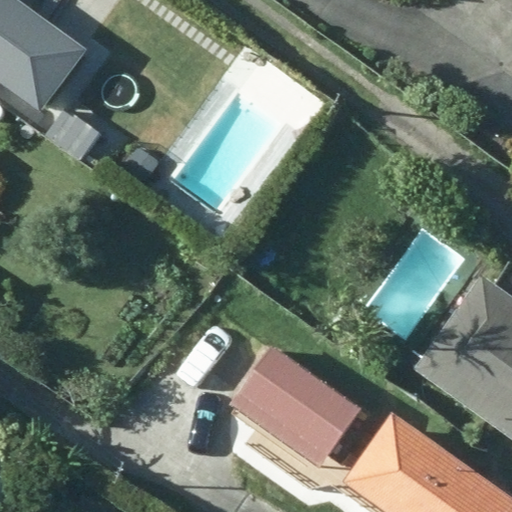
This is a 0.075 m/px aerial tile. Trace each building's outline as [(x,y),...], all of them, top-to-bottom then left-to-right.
[(0,0),(0,103),(39,132),(93,58),(11,0),(0,0)] [(511,0),(448,0),(500,34),(511,16),(511,0)] [(112,141),(67,111),(46,142),(91,173),(112,141)] [(419,367),(511,435),(511,297),(486,277),(419,367)] [(359,411),(272,352),(228,415),(316,475),(359,411)] [(511,511),(511,488),(382,395),(324,475),(375,511),(511,511)] [(0,511),(14,495),(0,484),(0,511)]
